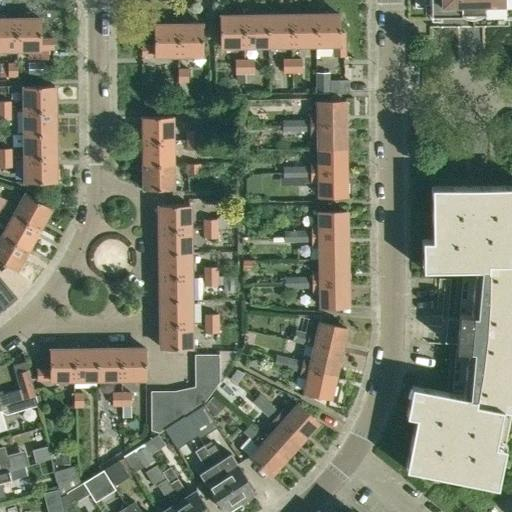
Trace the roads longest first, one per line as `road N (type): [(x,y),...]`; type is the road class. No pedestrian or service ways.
road 1 (residential): [(349,456),(375,411),(391,347),(389,0)]
road 2 (residential): [(22,327),(152,332),(149,199),(97,184)]
road 3 (residential): [(97,184),(98,0)]
road 4 (residential): [(22,327),(67,270),(88,229),(97,184)]
